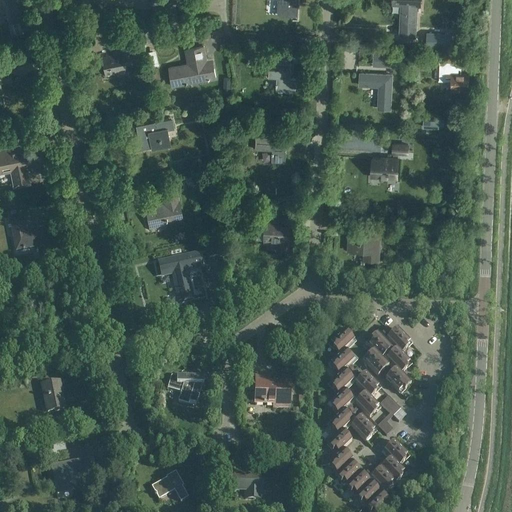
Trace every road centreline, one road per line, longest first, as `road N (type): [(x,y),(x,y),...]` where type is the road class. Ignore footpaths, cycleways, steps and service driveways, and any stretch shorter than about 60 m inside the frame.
road 1 (residential): [(107,340),(49,24),(56,0)]
road 2 (secondary): [(483,306),(497,0)]
road 3 (residential): [(311,300),(327,0)]
road 4 (secondary): [(459,511),(478,419),(483,306)]
road 5 (residential): [(89,0),(217,0)]
road 6 (residential): [(107,340),(227,341)]
